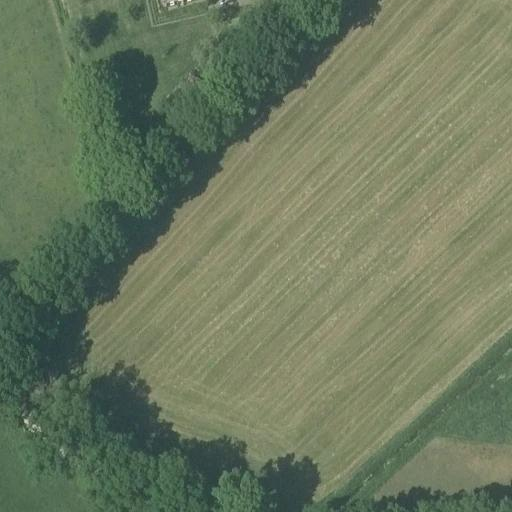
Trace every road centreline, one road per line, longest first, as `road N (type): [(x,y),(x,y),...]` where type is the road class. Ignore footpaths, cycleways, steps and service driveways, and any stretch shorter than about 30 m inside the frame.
road 1 (unclassified): [(0,318),(306,0)]
road 2 (unknown): [(185,511),(98,477),(0,388)]
